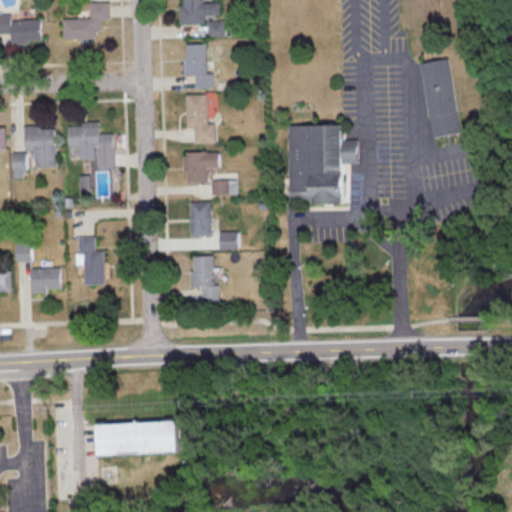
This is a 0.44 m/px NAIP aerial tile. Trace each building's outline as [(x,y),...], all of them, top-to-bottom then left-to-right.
[(221,1),(204,2),(203,0),(183,0),(184,3),(180,4),(180,24),(205,23),(204,15),(221,15),(221,1)] [(63,39),(97,37),(96,29),(102,29),(102,20),(110,19),(109,1),(90,2),(90,17),(63,18),(63,39)] [(12,44),(29,43),(29,40),(43,39),(42,18),(13,19),(12,13),(0,12),(0,32),(12,33),(12,44)] [(225,20),(208,21),(208,35),(226,35),(225,20)] [(207,43),(186,43),(187,74),(196,74),(196,87),(214,86),(214,72),(208,72),(207,43)] [(421,62),(434,137),(461,132),(448,57),(421,62)] [(188,127),(195,127),(195,142),(216,142),(216,122),(208,122),(208,93),(187,94),(188,127)] [(68,123),(69,158),(96,157),(95,146),(98,146),(98,167),(115,166),(114,132),(99,133),(98,122),(68,123)] [(291,198),(314,197),(315,203),(345,203),(344,163),(359,162),(359,139),(344,139),(343,123),(289,125),(291,198)] [(36,166),(57,165),(56,125),(25,126),(25,150),(36,149),(36,166)] [(13,177),(27,177),(26,151),(13,151),(13,177)] [(220,152),(184,151),(183,171),(188,171),(188,181),(208,181),(209,167),(220,168),(220,152)] [(79,174),(80,190),(91,190),(91,174),(79,174)] [(237,178),(213,179),(213,194),(238,193),(237,178)] [(190,201),(191,235),(213,234),(212,200),(190,201)] [(240,230),(221,231),(221,248),(240,248),(240,230)] [(77,235),(78,264),(85,263),(85,284),(105,283),(105,249),(96,250),(96,235),(77,235)] [(16,242),(16,261),(33,261),(33,242),(16,242)] [(221,302),(221,284),(216,284),(215,254),(194,255),(194,269),(191,269),(191,283),(205,282),(205,302),(221,302)] [(62,267),(31,267),(32,292),(48,291),(48,288),(63,288),(62,267)] [(11,269),(0,269),(0,290),(12,290),(11,269)] [(459,377),(474,377),(474,361),(459,360),(459,377)] [(98,454),(180,451),(179,420),(97,423),(98,454)]
